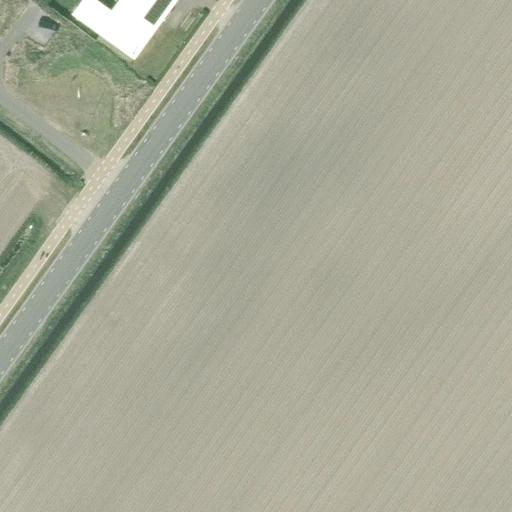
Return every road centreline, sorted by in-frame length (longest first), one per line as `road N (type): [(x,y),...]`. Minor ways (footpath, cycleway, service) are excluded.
road 1 (tertiary): [(124,190),(259,0)]
road 2 (tertiary): [(0,361),(124,190)]
road 3 (unclassified): [(124,190),(0,99)]
